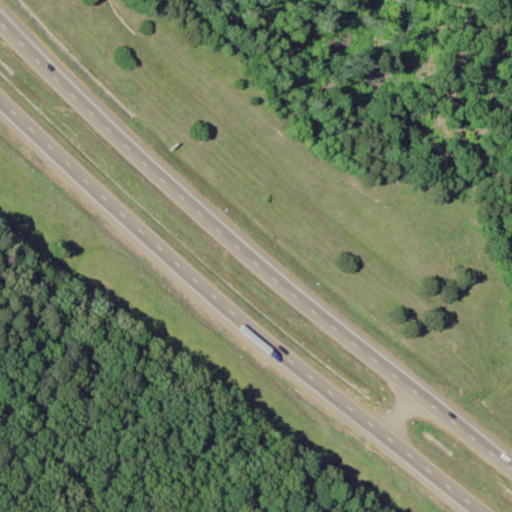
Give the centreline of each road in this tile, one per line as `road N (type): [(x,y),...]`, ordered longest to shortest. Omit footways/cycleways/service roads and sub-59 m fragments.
road 1 (motorway): [(511,473),(421,410),(0,29)]
road 2 (motorway): [(0,94),(316,381),(480,511)]
